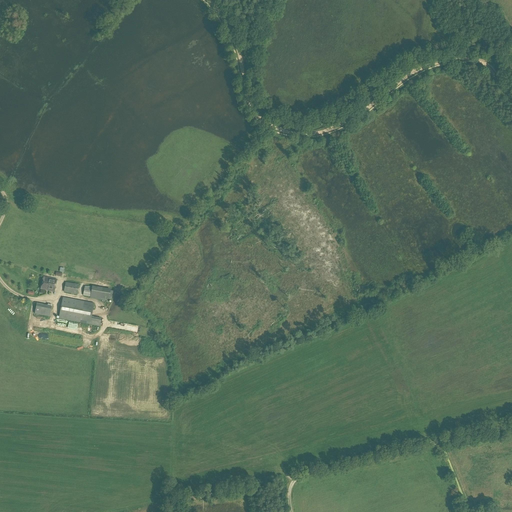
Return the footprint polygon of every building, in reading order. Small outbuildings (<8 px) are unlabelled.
[(47,289),(54,291),(56,281),(49,279),(49,278),(43,277),(41,289),(47,291),(47,289)] [(64,292),(77,294),(79,285),(65,282),(64,292)] [(90,298),(109,302),(109,300),(112,301),(113,291),(111,291),(111,289),(92,286),(92,287),(85,286),(83,296),(90,297),(90,298)] [(81,323),(85,323),(100,326),(101,318),(91,316),(94,304),(85,302),(63,298),(59,318),(81,323)] [(50,317),(51,307),(37,304),(35,314),(50,317)]
